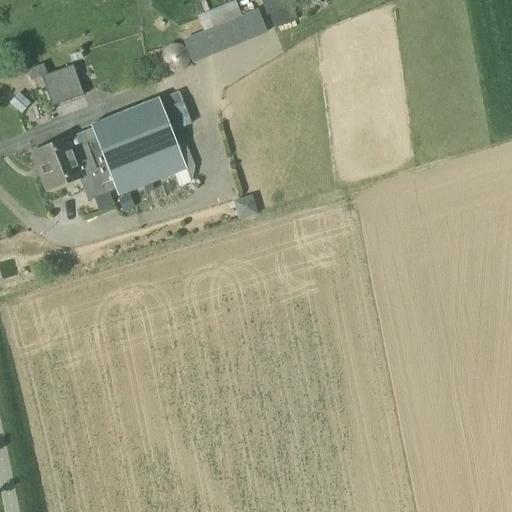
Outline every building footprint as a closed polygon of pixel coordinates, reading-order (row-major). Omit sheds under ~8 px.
[(320,4),(318,0),(304,0),(303,1),(308,11),(320,4)] [(202,33),(181,41),(191,65),(266,34),(256,10),(241,17),(202,33)] [(169,71),(171,71),(173,72),(175,72),(176,72),(178,71),(180,70),(181,70),(183,68),(184,67),(185,66),(186,64),(186,62),(187,61),(187,59),(186,57),(186,55),(185,54),(184,52),(183,51),(182,50),(181,49),(179,48),(177,47),(176,47),(174,47),(172,47),(170,48),(169,48),(167,49),(166,50),(165,52),(164,53),(163,55),(162,56),(162,58),(162,60),(162,62),(162,63),(163,65),(164,66),(165,68),(166,69),(168,70),(169,71)] [(44,64),(27,70),(31,82),(41,78),(52,107),(83,96),(72,66),(48,74),(44,64)] [(176,94),(158,101),(158,99),(92,125),(93,128),(33,152),(48,191),(79,179),(88,200),(116,189),(118,196),(185,170),(176,145),(184,142),(179,129),(191,125),(182,102),(180,103),(176,94)] [(24,105),(16,98),(8,107),(16,114),(24,105)] [(237,221),(256,215),(251,195),(231,201),(237,221)] [(121,213),(132,209),(127,197),(117,201),(121,213)]
